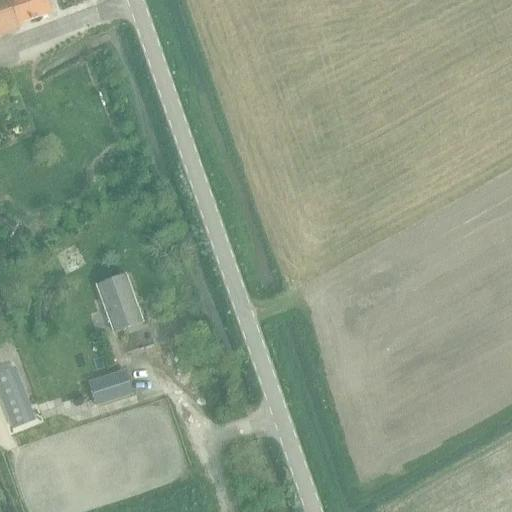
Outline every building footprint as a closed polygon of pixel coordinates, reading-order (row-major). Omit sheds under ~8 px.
[(0,0),(0,36),(19,30),(17,26),(51,14),(46,0),(0,0)] [(94,287),(111,333),(139,323),(122,277),(94,287)] [(6,371),(0,373),(0,397),(12,429),(35,421),(30,409),(22,412),(6,371)] [(123,371),(88,383),(96,406),(131,395),(123,371)] [(222,511),(204,455),(88,494),(93,511),(222,511)]
